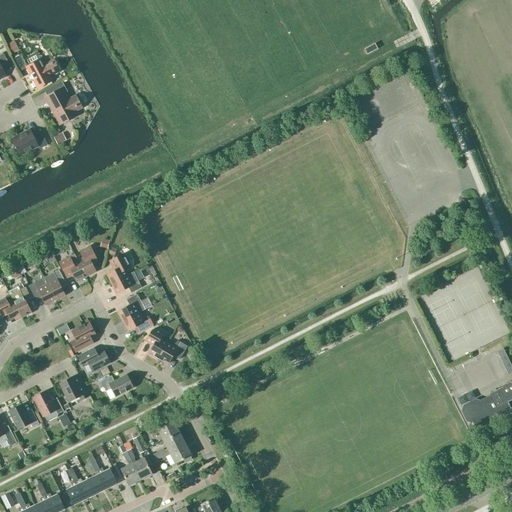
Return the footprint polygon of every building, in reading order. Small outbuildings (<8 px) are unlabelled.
[(7,46),(11,54),(19,50),(14,42),(7,46)] [(364,49),(367,55),(378,49),(375,44),(364,49)] [(0,79),(5,77),(3,72),(10,69),(3,54),(0,55),(0,79)] [(26,67),(20,56),(14,59),(20,71),(26,68),(26,67)] [(43,66),(40,60),(26,67),(26,68),(37,88),(51,80),(49,76),(59,71),(53,60),(43,66)] [(46,97),(52,108),(51,109),(59,125),(77,115),(75,111),(82,108),(81,107),(82,105),(82,102),(81,100),(80,99),(78,97),(76,96),(75,96),(69,99),(62,88),(46,97)] [(33,107),(44,103),(40,92),(29,96),(33,107)] [(37,146),(39,149),(47,144),(40,130),(32,134),(30,131),(11,140),(15,147),(14,148),(15,149),(16,150),(16,152),(17,154),(19,156),(22,156),(24,154),(25,152),(37,146)] [(54,138),(57,145),(67,140),(63,133),(54,138)] [(100,248),(107,250),(110,241),(102,239),(100,248)] [(86,277),(96,272),(92,264),(97,261),(90,247),(80,251),(83,258),(78,260),(86,277)] [(108,254),(115,256),(117,250),(110,248),(108,254)] [(111,284),(127,275),(125,270),(130,265),(124,253),(113,259),(118,268),(106,274),(111,284)] [(78,260),(74,254),(74,255),(65,259),(59,262),(64,273),(70,270),(76,282),(86,277),(78,260)] [(9,273),(12,279),(20,274),(17,269),(9,273)] [(58,270),(50,274),(43,278),(55,300),(65,295),(59,283),(64,280),(58,270)] [(134,273),(127,276),(127,275),(111,284),(116,294),(128,288),(131,293),(141,287),(137,279),(134,273)] [(43,278),(28,286),(34,296),(39,294),(45,305),(55,300),(43,278)] [(13,280),(5,284),(8,292),(17,288),(13,280)] [(30,298),(25,287),(10,295),(13,301),(21,318),(31,312),(25,301),(30,298)] [(139,313),(145,310),(137,294),(126,300),(129,305),(117,311),(122,321),(139,313)] [(13,301),(8,304),(5,297),(0,299),(0,313),(5,311),(11,323),(21,318),(13,301)] [(148,317),(141,318),(139,313),(122,321),(127,331),(140,325),(143,330),(153,325),(148,317)] [(83,341),(95,335),(89,322),(83,325),(83,324),(77,327),(78,328),(71,331),(75,339),(70,342),(75,352),(86,347),(83,341)] [(153,356),(158,359),(167,343),(162,340),(164,333),(156,328),(151,329),(145,340),(153,345),(148,353),(153,355),(153,356)] [(167,343),(158,359),(162,362),(163,361),(168,364),(173,355),(180,359),(187,346),(177,340),(172,346),(167,343)] [(511,366),(504,349),(497,352),(507,373),(511,370),(511,366)] [(91,356),(88,351),(78,356),(83,367),(88,364),(92,372),(110,363),(103,350),(91,356)] [(189,355),(193,362),(198,359),(195,352),(189,355)] [(60,383),(69,401),(79,396),(81,400),(87,397),(76,375),(60,383)] [(133,388),(126,375),(114,381),(111,376),(98,382),(101,388),(103,387),(110,399),(133,388)] [(490,397),(480,402),(475,400),(463,405),(462,411),(466,420),(472,422),(475,430),(511,412),(511,411),(507,402),(511,399),(511,381),(488,393),(490,397)] [(34,397),(44,416),(46,420),(49,422),(57,418),(58,414),(63,411),(56,398),(51,401),(49,396),(48,397),(45,391),(34,397)] [(120,403),(126,400),(123,394),(117,398),(120,403)] [(9,411),(18,429),(30,423),(32,427),(38,424),(33,413),(27,415),(21,405),(9,411)] [(59,418),(64,427),(70,424),(65,415),(59,418)] [(163,441),(180,432),(174,421),(157,429),(155,426),(149,429),(153,438),(156,436),(156,435),(159,433),(163,441)] [(17,443),(8,425),(2,428),(0,424),(0,436),(4,434),(10,446),(17,443)] [(168,452),(185,444),(180,432),(163,441),(167,450),(164,451),(163,450),(152,456),(153,459),(168,452)] [(133,439),(140,454),(147,450),(139,436),(133,439)] [(185,444),(168,452),(153,459),(155,463),(167,458),(167,456),(170,455),(174,463),(183,459),(184,461),(186,462),(190,460),(191,458),(190,456),(191,455),(185,444)] [(140,480),(152,474),(144,457),(135,462),(133,458),(134,458),(130,449),(126,451),(140,480)] [(120,469),(129,486),(140,480),(126,451),(122,453),(126,462),(128,461),(129,465),(120,469)] [(92,458),(87,461),(94,474),(99,472),(92,458)] [(70,469),(84,498),(95,493),(88,480),(83,482),(81,478),(78,480),(72,468),(70,469)] [(70,469),(68,470),(73,482),(71,483),(72,487),(67,490),(73,504),(84,498),(70,469)] [(105,488),(116,483),(110,469),(99,475),(105,488)] [(95,493),(105,488),(99,475),(88,480),(95,493)] [(50,494),(46,495),(41,483),(39,484),(52,511),(55,511),(64,508),(57,495),(51,498),(50,494)] [(42,497),(39,498),(41,503),(36,505),(38,511),(52,511),(39,484),(36,485),(42,497)] [(132,485),(127,487),(131,497),(136,495),(132,485)] [(5,492),(0,494),(0,498),(3,504),(9,501),(5,492)] [(28,504),(25,505),(19,493),(17,494),(25,511),(38,511),(36,505),(30,508),(28,504)] [(25,511),(17,494),(15,495),(21,507),(18,509),(19,511),(25,511)] [(202,511),(214,511),(220,509),(214,498),(200,505),(204,511),(202,511)]
